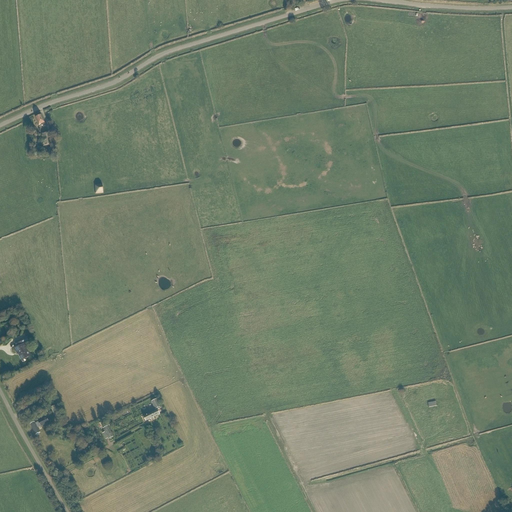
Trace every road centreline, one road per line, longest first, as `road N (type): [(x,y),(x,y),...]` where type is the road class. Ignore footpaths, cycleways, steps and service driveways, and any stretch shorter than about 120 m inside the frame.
road 1 (unclassified): [(0,125),(112,83),(173,50),(339,0)]
road 2 (unclassified): [(68,511),(0,390)]
road 3 (unclassified): [(373,0),(511,7)]
